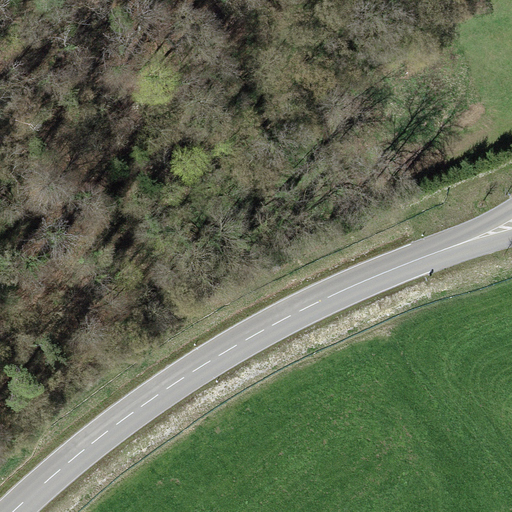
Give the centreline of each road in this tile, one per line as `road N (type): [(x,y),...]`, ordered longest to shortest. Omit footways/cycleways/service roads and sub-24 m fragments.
road 1 (secondary): [(317,300),(198,365),(11,511)]
road 2 (secondary): [(511,207),(317,300)]
road 3 (secondary): [(317,300),(511,237)]
